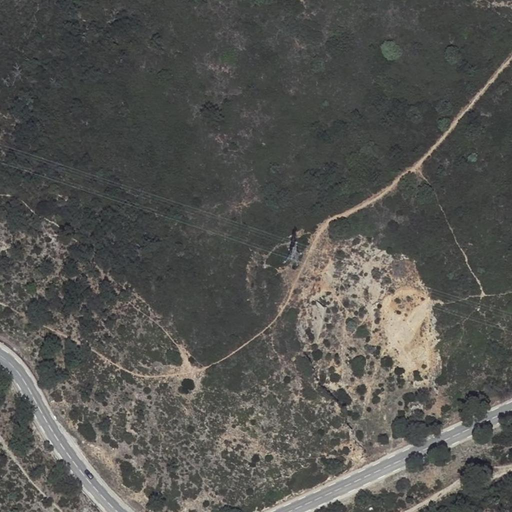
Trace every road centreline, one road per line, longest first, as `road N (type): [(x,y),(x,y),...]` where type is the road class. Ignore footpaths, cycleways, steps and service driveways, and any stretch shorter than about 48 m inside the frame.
road 1 (track): [(511,56),(420,162),(322,228),(299,277)]
road 2 (secondary): [(284,511),(511,408)]
road 3 (secondary): [(0,354),(114,511)]
road 4 (track): [(397,511),(511,467)]
